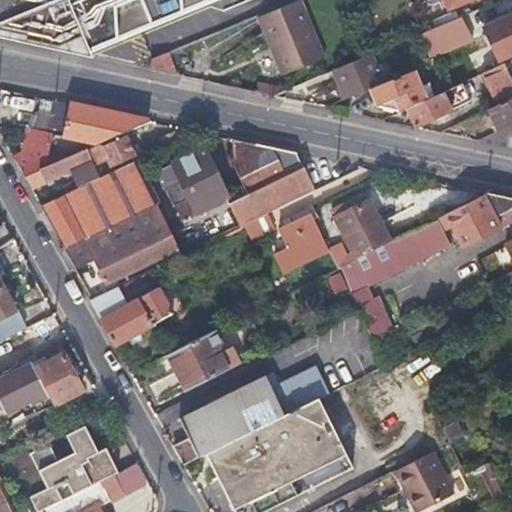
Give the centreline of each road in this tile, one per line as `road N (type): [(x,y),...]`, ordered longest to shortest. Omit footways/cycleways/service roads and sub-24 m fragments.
road 1 (secondary): [(511,174),(0,65)]
road 2 (residential): [(0,170),(186,511)]
